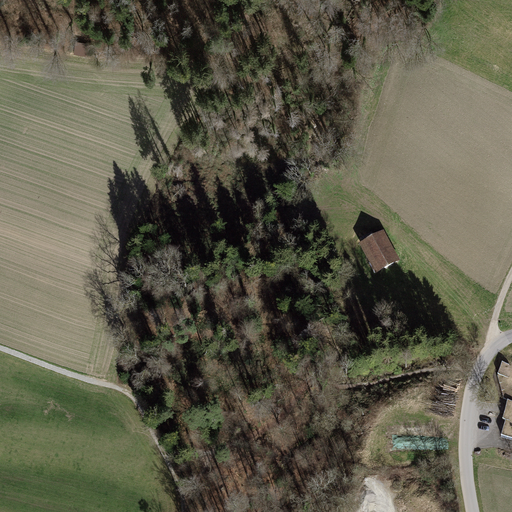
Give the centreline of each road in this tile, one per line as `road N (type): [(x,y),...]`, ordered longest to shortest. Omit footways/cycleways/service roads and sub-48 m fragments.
road 1 (track): [(187,511),(172,451),(128,395),(0,349)]
road 2 (unclassified): [(472,511),(463,453),(471,390),(491,350),(511,337)]
